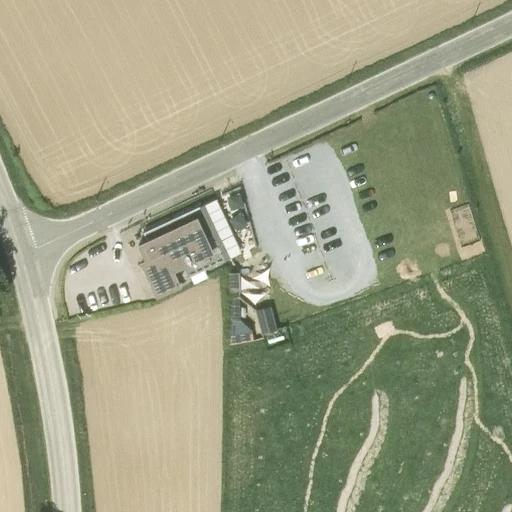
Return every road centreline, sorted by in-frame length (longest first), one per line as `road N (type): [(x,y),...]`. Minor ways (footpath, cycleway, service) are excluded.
road 1 (tertiary): [(21,250),(511,21)]
road 2 (secondary): [(65,511),(57,415),(21,250)]
